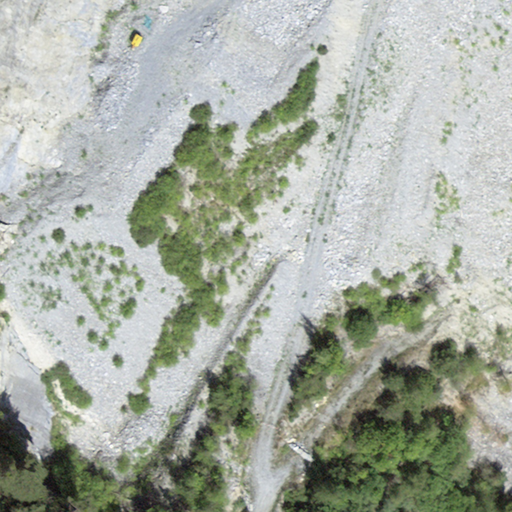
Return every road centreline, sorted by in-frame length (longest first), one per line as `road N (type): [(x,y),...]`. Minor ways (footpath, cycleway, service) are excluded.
road 1 (track): [(260,511),(271,418),(317,300),(378,199),(451,0)]
road 2 (track): [(378,199),(291,239),(165,456)]
road 3 (track): [(233,0),(83,247)]
road 4 (track): [(226,0),(92,82)]
